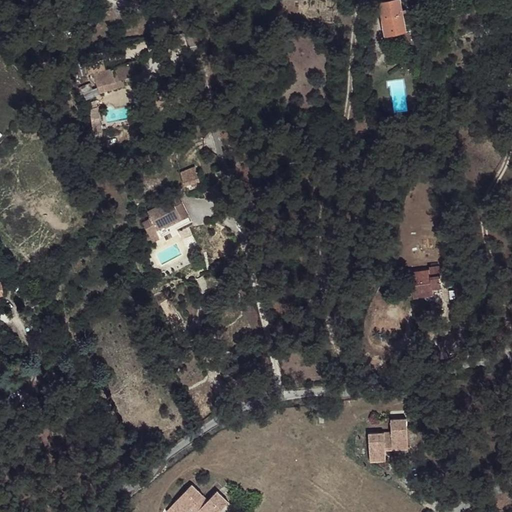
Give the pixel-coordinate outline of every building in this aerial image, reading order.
[(406,31),(398,0),(394,0),(379,3),(386,36),(400,32),(406,31)] [(411,44),(409,31),(406,31),(400,32),(403,45),(411,44)] [(141,75),(137,62),(94,71),(97,91),(103,90),(101,84),(122,79),(141,75)] [(124,87),(122,79),(101,84),(103,90),(124,87)] [(92,124),(100,123),(97,103),(88,104),(92,124)] [(185,187),(201,180),(196,169),(180,175),(185,187)] [(207,199),(223,192),(216,180),(201,188),(207,199)] [(181,208),(176,199),(163,207),(166,214),(162,216),(158,208),(148,214),(151,220),(143,225),(153,243),(159,240),(155,232),(157,231),(165,227),(167,229),(175,226),(173,223),(182,218),(177,210),(181,208)] [(448,290),(446,268),(436,269),(436,273),(418,273),(420,299),(438,297),(438,291),(448,290)] [(371,461),(386,459),(386,447),(385,443),(393,443),(393,447),(408,446),(405,416),(390,417),(391,430),(369,431),(371,461)] [(193,486),(179,501),(184,504),(196,488),(193,486)] [(196,488),(184,504),(190,509),(192,507),(196,511),(218,511),(229,501),(219,491),(210,500),(196,488)] [(179,501),(175,505),(181,510),(184,504),(179,501)]
